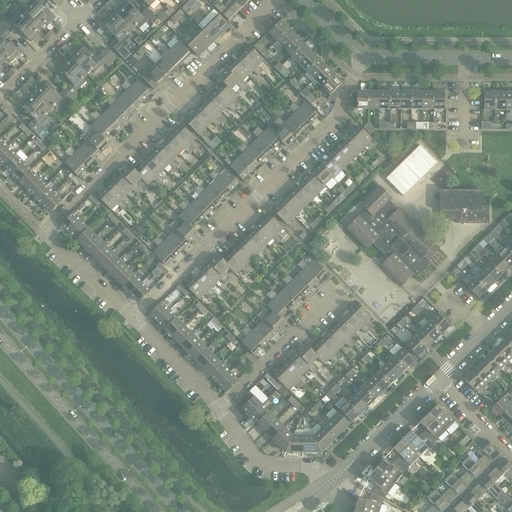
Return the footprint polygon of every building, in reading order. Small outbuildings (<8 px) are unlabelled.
[(30,9),(26,12),(33,20),(45,8),(37,0),(32,0),(27,6),(30,9)] [(234,0),(235,4),(223,15),(228,21),(249,0),(234,0)] [(122,12),(118,16),(125,23),(137,11),(127,1),(119,9),(122,12)] [(45,8),(33,20),(41,27),(44,23),(47,26),(56,18),(45,8)] [(143,14),(141,15),(147,22),(149,20),(152,23),(157,19),(147,9),(143,14)] [(214,10),(206,18),(222,35),(230,27),(214,10)] [(137,11),(125,23),(132,31),(136,27),(139,30),(139,29),(143,33),(149,27),(145,23),(147,22),(137,11)] [(11,22),(21,32),(33,20),(26,12),(22,16),(19,13),(11,22)] [(102,25),(112,35),(125,23),(118,16),(114,20),(111,17),(102,25)] [(198,25),(202,30),(215,42),(222,35),(206,18),(198,25)] [(6,20),(1,24),(10,34),(15,29),(6,20)] [(33,20),(21,32),(31,42),(40,34),(37,31),(41,27),(33,20)] [(269,33),(277,41),(289,29),(281,21),(269,33)] [(128,35),(132,31),(125,23),(112,35),(117,40),(110,46),(125,61),(132,54),(123,45),(131,38),(128,35)] [(10,34),(1,24),(0,25),(0,32),(6,38),(10,34)] [(100,27),(96,31),(100,36),(104,32),(100,27)] [(289,29),(277,41),(284,49),(297,37),(289,29)] [(202,30),(195,37),(207,50),(215,42),(202,30)] [(0,52),(9,44),(0,35),(0,52)] [(195,37),(187,45),(194,52),(199,58),(207,50),(195,37)] [(297,37),(284,49),(292,57),(304,45),(297,37)] [(171,50),(183,62),(194,52),(187,45),(184,48),(179,42),(171,50)] [(9,44),(0,52),(0,60),(4,64),(8,60),(11,63),(19,55),(9,44)] [(77,56),(73,60),(80,67),(92,55),(82,45),(74,53),(77,56)] [(304,45),(292,57),(300,64),(312,52),(304,45)] [(251,47),(243,55),(261,74),(263,71),(258,66),(264,61),(251,47)] [(107,49),(103,53),(112,63),(117,58),(107,49)] [(171,50),(163,58),(175,70),(183,62),(171,50)] [(312,52),(300,64),(307,72),(319,60),(312,52)] [(112,63),(103,53),(98,58),(108,67),(112,63)] [(92,55),(80,67),(87,75),(91,71),(94,74),(102,66),(92,55)] [(243,55),(235,63),(248,76),(253,71),(258,76),(261,74),(243,55)] [(134,58),(129,63),(133,67),(138,62),(134,58)] [(163,58),(155,65),(168,78),(175,70),(163,58)] [(57,69),(68,79),(80,67),(73,60),(69,64),(66,61),(57,69)] [(319,60),(307,72),(315,80),(327,68),(319,60)] [(235,63),(227,70),(245,89),(248,86),(243,81),(248,76),(235,63)] [(155,65),(142,78),(149,86),(155,80),(160,85),(168,78),(155,65)] [(68,79),(72,84),(66,90),(75,99),(80,95),(76,91),(86,82),(83,79),(87,75),(80,67),(68,79)] [(327,68),(315,80),(322,88),(335,75),(327,68)] [(219,78),(225,84),(231,90),(232,90),(237,85),(243,91),(245,89),(227,70),(219,78)] [(335,75),(322,88),(330,95),(328,99),(335,102),(343,84),(342,84),(343,83),(335,75)] [(149,86),(154,91),(160,85),(155,80),(149,86)] [(45,81),(33,93),(36,96),(43,104),(55,92),(45,81)] [(127,81),(124,84),(142,102),(151,94),(137,81),(132,86),(127,81)] [(127,91),(122,96),(135,110),(142,102),(124,84),(122,86),(127,91)] [(225,84),(217,91),(235,110),(238,107),(233,102),(238,97),(232,90),(231,90),(225,84)] [(55,92),(43,104),(50,111),(54,107),(57,110),(67,100),(71,104),(75,99),(66,90),(59,96),(55,92)] [(217,91),(209,99),(222,112),(228,107),(233,112),(235,110),(217,91)] [(357,109),(368,109),(369,92),(357,92),(357,109)] [(369,92),(368,109),(379,109),(379,92),(369,92)] [(379,92),(379,109),(390,110),(390,92),(379,92)] [(390,92),(390,110),(401,110),(401,92),(390,92)] [(401,92),(401,110),(412,110),(412,92),(401,92)] [(412,92),(412,110),(422,110),(422,92),(412,92)] [(422,92),(422,110),(433,110),(433,93),(422,92)] [(20,105),(31,116),(43,104),(36,96),(33,93),(20,105)] [(433,93),(433,110),(444,110),(445,93),(433,93)] [(484,110),(495,110),(496,93),(484,93),(484,110)] [(496,93),(495,110),(506,110),(506,93),(496,93)] [(111,96),(109,99),(127,117),(135,110),(122,96),(116,102),(111,96)] [(111,107),(106,112),(119,125),(127,117),(109,99),(106,101),(111,107)] [(209,99),(202,106),(220,125),(222,123),(217,117),(222,112),(209,99)] [(295,103),(292,106),(310,124),(318,116),(305,103),(300,108),(295,103)] [(35,120),(29,126),(38,136),(40,137),(46,131),(41,126),(49,118),(46,115),(50,111),(43,104),(31,116),(35,120)] [(202,106),(194,114),(207,127),(212,122),(217,128),(220,125),(202,106)] [(295,113),(289,118),(303,132),(310,124),(292,106),(290,108),(295,113)] [(96,112),(93,114),(112,133),(119,125),(106,112),(101,117),(96,112)] [(112,133),(93,114),(91,117),(96,122),(90,127),(97,134),(104,140),(112,133)] [(207,127),(194,114),(186,122),(199,135),(204,140),(207,138),(202,133),(207,127)] [(279,118),(277,121),(295,139),(303,132),(289,118),(284,123),(279,118)] [(280,130),(275,135),(282,142),(287,147),(295,139),(277,121),(274,123),(280,130)] [(182,126),(174,134),(192,152),(194,150),(189,145),(195,139),(182,126)] [(360,127),(352,135),(365,149),(373,141),(360,127)] [(258,128),(256,131),(274,149),(282,142),(275,135),(269,128),(263,133),(258,128)] [(258,138),(253,143),(266,157),(274,149),(256,131),(253,133),(258,138)] [(86,132),(83,135),(102,154),(110,146),(104,140),(97,134),(92,139),(86,132)] [(174,134),(166,142),(179,155),(184,150),(189,155),(192,152),(174,134)] [(86,143),(81,148),(94,161),(102,154),(83,135),(81,138),(86,143)] [(352,135),(344,143),(357,156),(365,149),(352,135)] [(1,139),(0,140),(0,155),(8,147),(1,139)] [(166,142),(158,149),(177,168),(179,165),(174,160),(179,155),(166,142)] [(243,143),(240,146),(259,164),(266,157),(253,143),(248,148),(243,143)] [(344,143),(336,150),(349,164),(357,156),(344,143)] [(243,154),(238,159),(251,172),(259,164),(240,146),(238,148),(243,154)] [(420,146),(386,179),(404,197),(438,163),(420,146)] [(8,147),(0,155),(0,163),(4,167),(16,155),(8,147)] [(70,148),(68,150),(86,169),(94,161),(81,148),(75,153),(70,148)] [(158,149),(151,157),(164,170),(169,165),(174,170),(177,168),(158,149)] [(86,169),(68,150),(65,153),(70,158),(65,163),(78,177),(86,169)] [(336,150),(328,158),(342,171),(349,164),(336,150)] [(16,155),(4,167),(11,175),(24,162),(16,155)] [(151,157),(143,164),(161,183),(164,180),(159,175),(164,170),(151,157)] [(328,158),(321,166),(333,178),(332,178),(334,179),(342,171),(328,158)] [(251,172),(238,159),(232,164),(227,159),(225,161),(230,166),(230,167),(243,180),(251,172)] [(24,162),(11,175),(19,182),(31,170),(24,162)] [(143,164),(135,172),(142,179),(141,179),(148,186),(154,180),(159,185),(161,183),(143,164)] [(130,166),(122,174),(140,193),(143,190),(136,184),(141,179),(142,179),(135,172),(130,166)] [(321,166),(313,173),(325,186),(325,185),(332,178),(333,178),(321,166)] [(31,170),(19,182),(26,190),(39,178),(31,170)] [(215,171),(212,173),(231,192),(239,184),(226,171),(220,176),(215,171)] [(215,181),(210,186),(223,199),(231,192),(212,173),(210,176),(215,181)] [(313,173),(305,181),(318,194),(326,186),(325,185),(325,186),(313,173)] [(122,174),(114,182),(127,195),(132,190),(138,195),(140,193),(122,174)] [(39,178),(26,190),(34,198),(46,186),(39,178)] [(305,181),(297,189),(311,202),(318,194),(305,181)] [(114,182),(106,189),(125,208),(127,205),(122,200),(127,195),(114,182)] [(46,186),(34,198),(42,205),(54,193),(46,186)] [(200,186),(197,188),(215,207),(223,199),(210,186),(205,191),(200,186)] [(366,210),(360,216),(346,229),(367,250),(373,244),(388,259),(381,266),(402,287),(413,275),(417,278),(431,264),(428,261),(440,249),(399,208),(398,209),(390,201),(393,199),(380,186),(361,204),(366,210)] [(200,196),(194,201),(208,215),(215,207),(197,188),(194,191),(200,196)] [(125,208),(106,189),(98,197),(112,211),(117,205),(122,210),(125,208)] [(297,189),(290,196),(303,209),(311,202),(297,189)] [(441,190),(440,220),(457,220),(457,224),(489,224),(489,207),(482,207),(482,191),(441,190)] [(54,193),(42,205),(49,213),(62,201),(54,193)] [(290,196),(282,204),(295,217),(303,209),(290,196)] [(184,201),(182,204),(200,222),(208,215),(194,201),(189,206),(184,201)] [(200,222),(182,204),(179,206),(184,211),(179,217),(185,223),(192,230),(200,222)] [(295,217),(282,204),(274,212),(287,225),(295,217)] [(61,225),(69,233),(81,221),(73,213),(61,225)] [(270,216),(262,223),(280,242),(283,240),(278,234),(283,229),(270,216)] [(81,221),(69,233),(77,241),(89,229),(81,221)] [(174,222),(172,224),(190,243),(198,235),(192,230),(185,223),(180,228),(174,222)] [(262,223),(254,231),(267,245),(273,239),(278,245),(280,242),(262,223)] [(174,232),(169,237),(182,251),(190,243),(172,224),(169,227),(174,232)] [(141,226),(136,230),(140,234),(145,230),(141,226)] [(89,229),(77,241),(84,249),(97,237),(89,229)] [(254,231),(246,239),(265,257),(267,255),(262,250),(267,245),(254,231)] [(97,237),(84,249),(92,256),(104,244),(97,237)] [(159,237),(156,240),(174,258),(182,251),(169,237),(164,242),(159,237)] [(246,239),(239,246),(252,260),(257,255),(262,260),(265,257),(246,239)] [(174,258),(156,240),(154,242),(159,247),(153,253),(166,266),(174,258)] [(104,244),(92,256),(99,264),(112,252),(104,244)] [(239,246),(231,254),(249,272),(252,270),(247,265),(252,260),(239,246)] [(511,254),(505,248),(498,255),(510,268),(511,265),(511,254)] [(112,252),(99,264),(107,272),(119,260),(112,252)] [(231,254),(224,261),(223,261),(230,268),(236,275),(242,270),(247,275),(249,272),(231,254)] [(498,255),(490,263),(502,275),(510,268),(498,255)] [(218,256),(210,264),(228,282),(231,280),(225,273),(230,268),(223,261),(224,261),(218,256)] [(119,260),(107,272),(115,279),(127,267),(119,260)] [(303,260),(301,263),(319,281),(327,274),(314,260),(308,265),(303,260)] [(303,270),(298,276),(311,289),(319,281),(301,263),(298,265),(303,270)] [(490,263),(482,270),(494,283),(502,275),(490,263)] [(210,264),(202,271),(216,285),(221,280),(226,285),(228,282),(210,264)] [(477,266),(470,273),(475,278),(487,290),(494,283),(482,270),(482,271),(477,266)] [(127,267),(115,279),(122,287),(134,275),(127,267)] [(202,271),(195,279),(213,297),(215,295),(210,290),(216,285),(202,271)] [(469,274),(462,281),(466,286),(479,298),(487,290),(475,278),(474,278),(469,274)] [(134,275),(122,287),(130,295),(142,283),(134,275)] [(288,275),(285,278),(304,297),(311,289),(298,276),(293,281),(288,275)] [(288,286),(283,291),(296,304),(304,297),(285,278),(283,281),(288,286)] [(213,297),(195,279),(187,287),(200,300),(205,295),(210,300),(213,297)] [(142,283),(130,295),(138,303),(150,291),(142,283)] [(272,291),(270,293),(288,312),(296,304),(283,291),(277,296),(272,291)] [(288,312),(270,293),(267,296),(272,301),(267,306),(273,313),(274,313),(280,319),(281,319),(288,312)] [(149,315),(157,323),(170,311),(162,303),(149,315)] [(358,305),(350,313),(368,331),(371,329),(366,324),(371,318),(358,305)] [(170,311),(157,323),(165,330),(177,318),(170,311)] [(262,311),(260,314),(278,333),(286,325),(281,319),(280,319),(274,313),(273,313),(268,318),(262,311)] [(350,313),(342,321),(355,334),(361,329),(366,334),(368,331),(350,313)] [(262,322),(257,327),(270,340),(278,333),(260,314),(257,317),(262,322)] [(438,314),(430,322),(442,334),(450,326),(438,314)] [(177,318),(165,330),(172,338),(185,326),(177,318)] [(342,321),(335,328),(353,347),(355,344),(350,339),(355,334),(342,321)] [(430,322),(422,330),(434,342),(442,334),(430,322)] [(185,326),(172,338),(180,346),(192,334),(185,326)] [(247,327),(244,329),(263,348),(270,340),(257,327),(252,332),(247,327)] [(335,328),(327,336),(340,349),(345,344),(350,349),(353,347),(335,328)] [(263,348),(244,329),(242,332),(247,337),(241,342),(254,356),(263,348)] [(422,330),(414,337),(426,350),(434,342),(422,330)] [(192,334),(180,346),(188,354),(200,341),(192,334)] [(327,336),(319,343),(337,362),(340,359),(335,354),(340,349),(327,336)] [(426,350),(414,337),(406,345),(418,357),(426,350)] [(200,341),(188,354),(195,361),(207,349),(200,341)] [(511,349),(504,341),(496,349),(509,362),(511,358),(511,349)] [(319,343),(312,351),(311,351),(318,358),(324,365),(330,359),(335,364),(337,362),(319,343)] [(397,344),(389,352),(394,357),(406,370),(414,362),(402,349),(397,344)] [(306,345),(298,353),(316,372),(319,369),(313,363),(318,358),(311,351),(312,351),(306,345)] [(207,349),(195,361),(203,369),(215,357),(207,349)] [(496,349),(488,357),(501,369),(509,362),(496,349)] [(298,353),(290,361),(304,374),(309,369),(314,374),(316,372),(298,353)] [(215,357),(203,369),(210,377),(223,365),(215,357)] [(394,357),(386,365),(398,377),(406,370),(394,357)] [(488,357),(481,364),(493,377),(501,369),(488,357)] [(290,361),(283,368),(301,387),(304,384),(299,379),(304,374),(290,361)] [(481,364),(473,372),(486,385),(493,377),(481,364)] [(223,365),(210,377),(218,384),(230,372),(223,365)] [(386,365),(378,372),(390,385),(398,377),(386,365)] [(301,387),(283,368),(275,376),(288,390),(293,384),(299,389),(301,387)] [(230,372),(218,384),(226,392),(238,380),(230,372)] [(378,372),(371,380),(383,392),(390,385),(378,372)] [(486,385),(473,372),(465,380),(477,393),(486,385)] [(371,380),(363,387),(375,400),(383,392),(371,380)] [(363,387),(355,395),(367,407),(375,400),(363,387)] [(262,405),(250,392),(239,403),(243,408),(242,409),(250,417),(262,405)] [(355,395),(348,403),(360,415),(367,407),(355,395)] [(493,408),(501,416),(511,405),(511,400),(510,403),(504,397),(493,408)] [(343,398),(335,406),(352,423),(360,415),(348,403),(343,398)] [(262,405),(250,417),(258,425),(270,412),(262,405)] [(438,405),(429,414),(446,431),(455,422),(438,405)] [(511,405),(501,416),(508,424),(511,420),(511,405)] [(270,412),(258,425),(265,432),(278,420),(270,412)] [(338,413),(330,421),(342,433),(350,425),(338,413)] [(210,414),(204,418),(208,423),(214,418),(210,414)] [(427,430),(423,434),(433,444),(446,431),(429,414),(420,422),(427,430)] [(278,420),(265,432),(273,440),(285,428),(278,420)] [(330,421),(322,428),(334,441),(342,433),(330,421)] [(285,428),(273,440),(281,448),(282,448),(286,452),(293,436),(285,428)] [(322,428),(314,436),(321,452),(325,448),(326,449),(334,441),(322,428)] [(293,436),(286,452),(292,452),(292,453),(303,453),(304,436),(303,436),(303,430),(295,430),(293,436)] [(411,431),(402,440),(420,457),(428,449),(433,455),(438,450),(433,444),(423,434),(418,438),(411,431)] [(304,436),(303,453),(315,453),(315,452),(321,452),(314,436),(304,436)] [(400,456),(396,460),(406,470),(411,466),(420,457),(402,440),(393,449),(400,456)] [(471,451),(467,455),(469,457),(476,464),(475,464),(483,471),(500,454),(486,440),(479,447),(485,454),(479,460),(471,451)] [(477,445),(473,441),(463,451),(467,455),(477,445)] [(468,471),(458,481),(465,488),(483,471),(475,464),(476,464),(469,457),(462,464),(468,471)] [(383,459),(375,469),(395,484),(403,474),(406,470),(396,460),(391,465),(383,459)] [(511,466),(505,459),(487,476),(495,483),(505,474),(511,481),(511,466)] [(375,469),(368,479),(376,485),(373,492),(385,498),(388,494),(392,498),(400,488),(395,485),(395,484),(375,469)] [(451,488),(441,497),(448,505),(465,488),(458,481),(452,474),(444,481),(451,488)] [(487,476),(470,493),(477,500),(478,500),(488,490),(497,500),(505,493),(495,483),(487,476)] [(426,511),(440,511),(448,505),(441,497),(435,490),(427,498),(434,504),(426,511)] [(470,493),(453,510),(455,511),(465,511),(468,510),(469,511),(485,511),(488,510),(478,500),(477,500),(470,493)] [(511,511),(511,500),(505,493),(497,500),(507,510),(505,511),(511,511)] [(358,498),(354,510),(361,511),(379,511),(382,505),(384,501),(371,494),(368,501),(358,498)]
